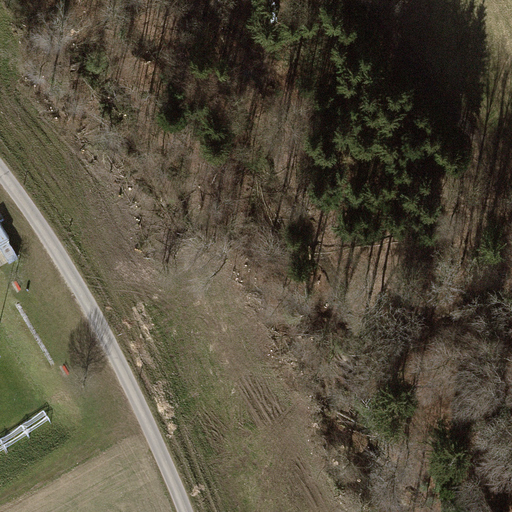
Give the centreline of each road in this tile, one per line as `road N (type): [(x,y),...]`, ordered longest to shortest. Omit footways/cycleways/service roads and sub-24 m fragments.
road 1 (unclassified): [(183,511),(154,437),(75,287),(0,170)]
road 2 (track): [(364,0),(511,186)]
